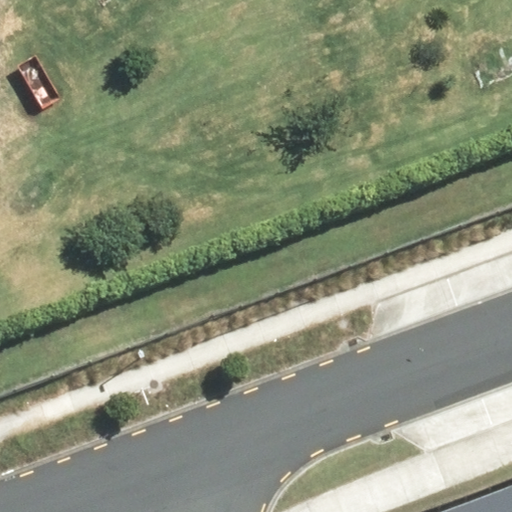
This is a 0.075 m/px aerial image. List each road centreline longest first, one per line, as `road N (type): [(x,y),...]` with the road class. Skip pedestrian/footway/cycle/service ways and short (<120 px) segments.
road 1 (residential): [(167,450),(511,316)]
road 2 (residential): [(8,511),(167,450)]
